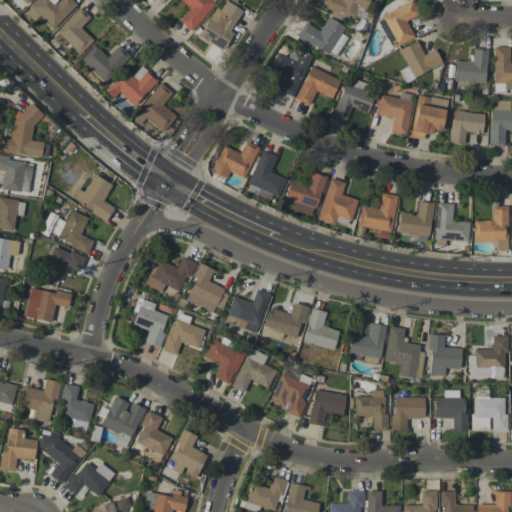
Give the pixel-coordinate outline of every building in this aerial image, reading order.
[(74,5),(69,0),(35,0),(25,12),(32,19),(37,15),(52,29),(74,5)] [(178,19),(190,30),(214,3),(210,0),(180,0),(189,8),(178,19)] [(242,10),(225,0),(220,10),(215,7),(198,36),(222,50),(233,32),(230,30),(242,10)] [(366,9),(368,0),(326,0),(324,11),(354,18),(357,6),(366,9)] [(419,13),(411,0),(410,0),(376,18),(392,48),(414,36),(405,20),(419,13)] [(66,42),(79,54),(92,40),(80,28),(89,17),(79,7),(51,37),(61,47),(66,42)] [(344,27),(327,17),(319,30),(304,22),(297,35),(334,58),(347,37),(341,33),(344,27)] [(435,49),(422,54),(417,41),(400,48),(411,76),(441,65),(435,49)] [(129,55),(117,45),(106,57),(93,45),(80,59),(104,82),(129,55)] [(511,62),(508,63),(508,47),(493,47),(493,83),(504,84),(504,88),(511,88),(511,62)] [(453,80),(485,82),(486,49),(472,48),(472,61),(454,60),(453,80)] [(311,55),(300,50),(295,60),(276,52),(268,70),(284,77),(278,91),(292,97),(311,55)] [(405,82),(413,77),(406,65),(398,70),(405,82)] [(156,80),(140,66),(131,76),(124,70),(105,91),(112,98),(118,91),(133,105),(156,80)] [(331,98),(339,78),(308,67),(295,100),(309,105),(314,91),(331,98)] [(171,93),(159,82),(130,117),(139,124),(144,117),(162,132),(175,116),(161,105),(171,93)] [(366,113),(373,94),(343,83),(332,115),(345,120),(350,107),(366,113)] [(378,94),(375,114),(392,117),(390,133),(405,135),(412,94),(399,92),(398,97),(378,94)] [(440,132),(446,100),(417,95),(410,136),(423,139),(424,130),(440,132)] [(511,109),(509,110),(509,100),(489,100),(488,145),(503,146),(504,130),(511,129),(511,109)] [(32,140),(36,108),(25,107),(24,116),(12,115),(9,137),(0,135),(0,151),(43,157),(44,150),(42,150),(44,142),(32,140)] [(463,143),(464,132),(482,133),(483,113),(451,110),(448,142),(463,143)] [(257,147),(244,141),(239,153),(222,145),(210,172),(225,179),(228,171),(243,178),(257,147)] [(277,196),(285,179),(269,172),(275,156),(261,150),(247,183),(277,196)] [(31,161),(0,157),(0,170),(3,170),(0,188),(28,192),(31,161)] [(290,180),(281,206),(311,216),(325,176),(311,171),(306,185),(290,180)] [(102,200),(111,184),(93,174),(83,191),(77,187),(70,199),(105,219),(113,206),(102,200)] [(316,219),(333,224),(335,215),(350,219),(356,199),(340,195),(344,182),(328,177),(316,219)] [(359,206),(357,226),(391,231),(396,195),(380,193),(378,208),(359,206)] [(15,215),(22,216),(24,201),(0,197),(0,229),(13,232),(15,215)] [(396,231),(428,236),(432,203),(417,201),(415,214),(399,212),(396,231)] [(451,221),(451,203),(435,203),(434,239),(467,240),(468,221),(451,221)] [(506,240),(507,206),(491,206),(491,220),(473,220),(473,239),(506,240)] [(87,217),(69,209),(55,238),(87,252),(92,240),(79,235),(87,217)] [(18,240),(0,238),(0,268),(7,269),(9,254),(17,255),(18,240)] [(83,257),(54,244),(40,273),(58,282),(67,264),(78,269),(83,257)] [(181,291),(193,261),(181,256),(176,267),(159,260),(156,267),(152,265),(147,277),(181,291)] [(211,311),(214,305),(221,308),(228,292),(208,283),(213,269),(199,263),(184,300),(211,311)] [(69,295),(29,286),(22,316),(50,322),(53,305),(66,308),(69,295)] [(233,296),(223,321),(255,333),(270,294),(256,289),(251,302),(233,296)] [(158,348),(164,332),(160,331),(166,315),(152,309),(154,304),(139,298),(129,323),(148,330),(143,342),(158,348)] [(306,306),(292,303),(289,314),(266,309),(259,336),(296,345),(306,306)] [(333,349),(338,330),(321,326),(325,312),(309,308),(301,341),(333,349)] [(204,329),(188,323),(190,317),(176,312),(162,350),(175,355),(180,342),(197,348),(204,329)] [(350,334),(347,352),(364,355),(363,362),(379,364),(384,325),(364,322),(363,336),(350,334)] [(403,328),(387,326),(383,361),(399,363),(398,375),(419,378),(423,344),(401,342),(403,328)] [(460,347),(443,347),(443,334),(426,334),(426,355),(430,356),(429,374),(452,375),(453,368),(459,368),(460,347)] [(504,379),(505,336),(491,335),(491,351),(468,350),(467,378),(504,379)] [(219,364),(213,377),(228,384),(242,353),(212,339),(203,357),(219,364)] [(262,363),(266,356),(249,347),(230,386),(243,392),(249,379),(266,388),(275,370),(262,363)] [(0,401),(11,403),(15,384),(0,380),(0,371),(1,367),(0,367),(0,401)] [(296,417),(311,378),(299,373),(297,379),(279,372),(269,399),(286,406),(284,412),(296,417)] [(20,407),(35,410),(33,419),(47,422),(52,398),(56,399),(60,382),(44,379),(42,390),(24,386),(20,407)] [(91,403),(75,400),(77,386),(64,383),(58,415),(74,418),(72,428),(86,431),(91,403)] [(307,423),(323,426),(325,412),(341,415),(344,394),(313,389),(307,423)] [(371,396),(353,396),(354,416),(371,416),(372,430),(385,430),(384,390),(371,390),(371,396)] [(451,430),(464,430),(463,390),(442,390),(442,397),(433,397),(434,418),(451,417),(451,430)] [(124,448),(144,409),(130,402),(129,404),(114,396),(107,410),(100,407),(96,415),(102,418),(100,424),(118,433),(114,442),(124,448)] [(424,397),(392,397),(391,430),(406,430),(406,418),(423,418),(424,397)] [(504,397),(471,397),(471,430),(489,430),(489,431),(505,430),(504,397)] [(155,430),(161,417),(148,411),(134,442),(163,454),(171,437),(155,430)] [(33,460),(36,440),(22,438),(23,430),(6,427),(0,468),(14,470),(16,458),(33,460)] [(194,478),(206,454),(190,447),(196,435),(184,430),(166,467),(182,475),(183,473),(194,478)] [(60,483),(85,452),(75,444),(70,450),(46,431),(35,444),(58,463),(49,474),(60,483)] [(114,474),(99,462),(94,469),(85,461),(63,486),(74,495),(83,485),(96,495),(114,474)] [(274,509),(278,493),(282,494),(286,479),(271,476),(268,488),(250,483),(245,502),(274,509)] [(316,511),(318,502),(303,499),(306,486),(287,482),(281,511),(316,511)] [(329,503),(328,511),(360,511),(361,490),(347,490),(347,503),(329,503)] [(399,511),(399,505),(380,505),(380,491),(366,490),(365,511),(399,511)] [(403,504),(402,511),(433,511),(434,491),(421,490),(421,505),(403,504)] [(170,511),(171,509),(183,511),(187,495),(172,491),(170,497),(145,491),(142,503),(151,505),(149,511),(170,511)] [(454,491),(441,491),(440,511),(472,511),(473,504),(454,504),(454,491)] [(510,491),(493,491),(493,504),(476,504),(475,511),(505,511),(510,511),(510,491)] [(115,511),(113,501),(92,506),(93,511),(115,511)]
